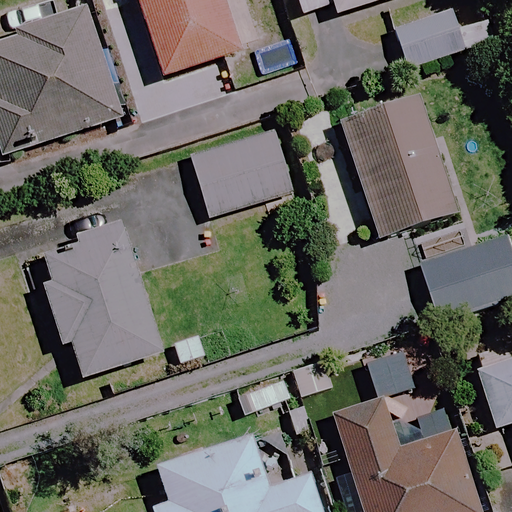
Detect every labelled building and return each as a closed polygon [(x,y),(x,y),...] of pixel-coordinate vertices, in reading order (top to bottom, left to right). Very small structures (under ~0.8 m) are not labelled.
[(401,0),(293,0),(304,31),(401,0)] [(454,34),(448,16),(390,33),(403,77),(493,50),(485,25),(454,34)] [(0,162),(120,127),(87,19),(0,44),(0,162)] [(459,218),(419,105),(338,134),(378,247),(459,218)] [(290,199),(272,139),(188,163),(206,224),(290,199)] [(162,359),(122,233),(69,250),(78,277),(42,289),(73,387),(162,359)] [(511,304),(511,241),(417,268),(434,327),(511,304)] [(511,363),(473,376),(493,436),(511,429),(511,363)] [(359,511),(475,511),(438,388),(331,420),(359,511)] [(262,493),(247,445),(156,473),(168,510),(160,511),(318,511),(308,478),(262,493)]
